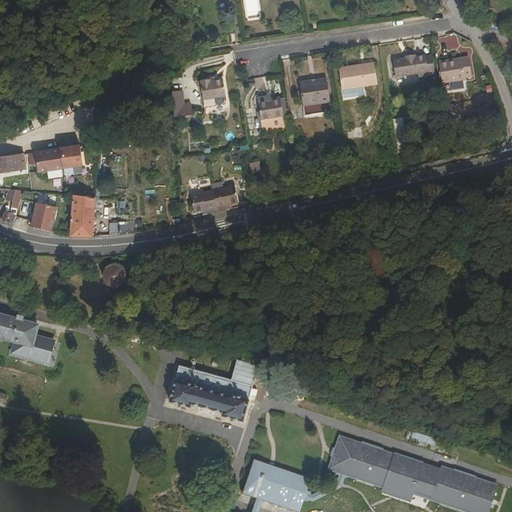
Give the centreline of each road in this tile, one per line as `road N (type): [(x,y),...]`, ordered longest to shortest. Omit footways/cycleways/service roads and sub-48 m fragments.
road 1 (primary): [(0,233),(76,248),(134,243),(511,157)]
road 2 (residential): [(452,0),(511,112)]
